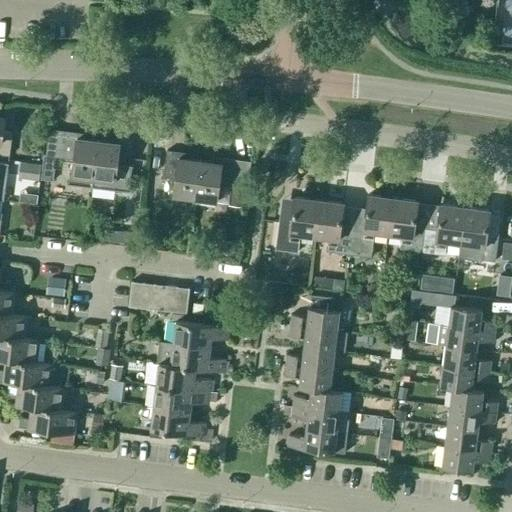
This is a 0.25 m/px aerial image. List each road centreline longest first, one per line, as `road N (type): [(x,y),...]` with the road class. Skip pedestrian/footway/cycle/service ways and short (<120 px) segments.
road 1 (residential): [(427,511),(0,457)]
road 2 (tertiary): [(287,78),(0,70)]
road 3 (residential): [(511,164),(278,124)]
road 4 (tertiary): [(511,109),(287,78)]
